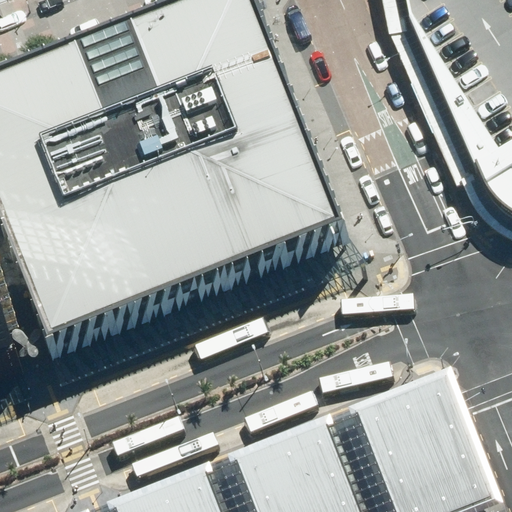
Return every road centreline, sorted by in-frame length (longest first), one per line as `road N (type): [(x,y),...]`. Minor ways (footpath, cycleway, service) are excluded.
road 1 (tertiary): [(334,0),(433,234),(479,315)]
road 2 (residential): [(0,48),(128,0)]
